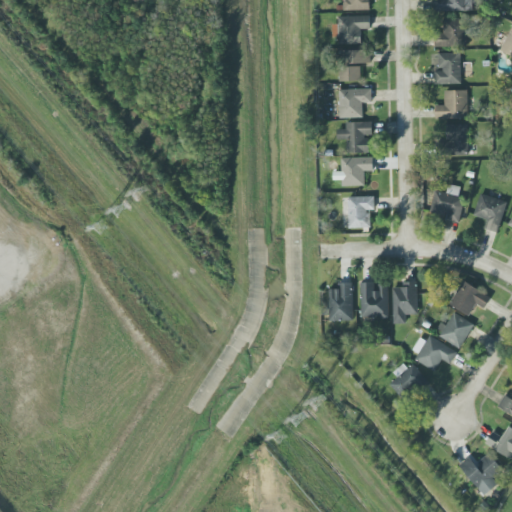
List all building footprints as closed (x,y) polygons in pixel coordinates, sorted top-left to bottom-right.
[(369,0),(345,0),(346,10),(370,10),(369,0)] [(465,0),(436,0),(437,12),(466,10),(465,0)] [(362,44),(362,29),(371,29),(371,15),(338,16),(339,44),(362,44)] [(435,46),(466,47),(466,18),(443,18),(443,30),(435,30),(435,46)] [(342,51),(343,82),(361,81),(361,64),(370,63),(370,49),(342,51)] [(436,84),(461,83),(461,52),(439,53),(439,70),(435,70),(436,84)] [(372,88),(341,89),(341,117),(364,117),(364,103),(372,102),(372,88)] [(468,90),(444,90),(445,105),(436,105),(436,118),(468,118),(468,90)] [(373,136),(373,122),(346,122),(346,129),(338,129),(338,139),(347,139),(347,152),(369,153),(369,136),(373,136)] [(446,124),(447,155),(468,155),(467,124),(446,124)] [(342,186),(365,185),(364,171),(374,170),(373,156),(341,157),(342,171),(334,172),(334,180),(342,180),(342,186)] [(447,193),(436,190),(430,213),(460,220),(465,199),(458,197),(461,187),(449,184),(447,193)] [(487,219),(484,228),(498,232),(506,201),(480,194),(474,216),(487,219)] [(349,228),(372,227),(371,196),(348,196),(349,228)] [(491,297),(464,280),(449,304),(469,316),(477,303),(484,308),(491,297)] [(393,287),(394,324),(406,323),(406,315),(418,314),(417,281),(403,282),(403,287),(393,287)] [(329,289),(330,321),(353,320),(352,282),(339,282),(339,288),(329,289)] [(362,318),(388,317),(387,282),(361,283),(362,318)] [(442,331),(439,336),(460,349),(474,324),(451,311),(440,330),(442,331)] [(442,359),(450,364),(457,352),(430,336),(426,341),(420,338),(411,354),(436,369),(442,359)] [(429,383),(412,360),(395,373),(398,378),(390,383),(403,401),(429,383)] [(511,454),(511,427),(510,426),(503,437),(493,431),(486,444),(510,458),(511,454)] [(471,455),(459,465),(485,496),(499,484),(493,478),(503,469),(489,453),(477,463),(471,455)]
